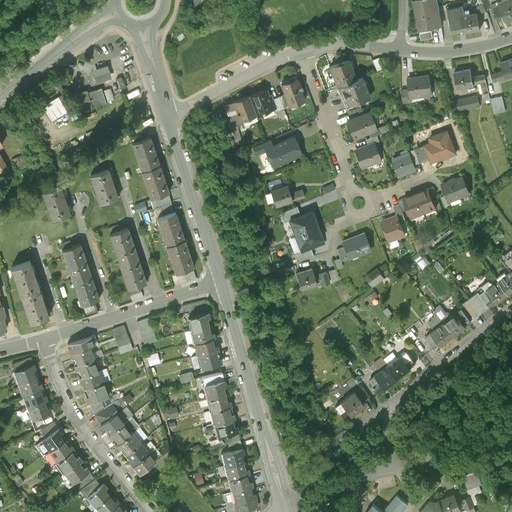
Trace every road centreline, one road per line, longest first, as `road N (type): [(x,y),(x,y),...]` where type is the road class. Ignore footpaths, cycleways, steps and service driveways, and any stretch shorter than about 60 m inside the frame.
road 1 (tertiary): [(219,279),(283,505)]
road 2 (residential): [(382,469),(402,401),(511,312)]
road 3 (residential): [(151,511),(83,429),(45,338)]
road 4 (residential): [(45,338),(219,279)]
road 5 (tertiary): [(169,118),(219,279)]
road 6 (residential): [(302,48),(169,118)]
road 7 (residential): [(302,48),(350,187)]
road 8 (tertiary): [(0,95),(116,13)]
road 9 (residential): [(382,469),(455,456),(511,457)]
